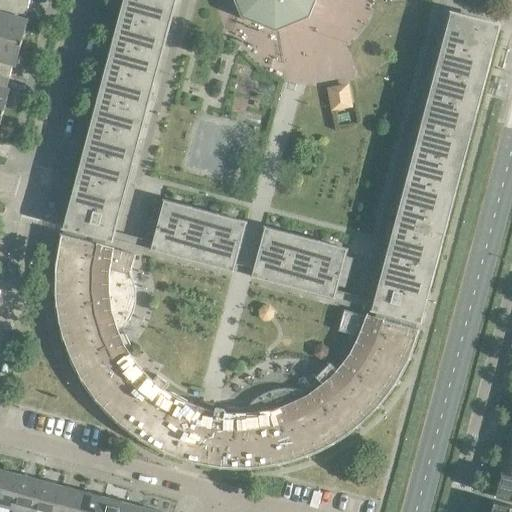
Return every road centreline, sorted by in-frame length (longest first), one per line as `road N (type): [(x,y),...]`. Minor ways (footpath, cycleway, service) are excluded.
road 1 (residential): [(218,492),(0,435)]
road 2 (residential): [(459,511),(511,316)]
road 3 (residential): [(36,192),(88,0)]
road 4 (residential): [(0,327),(36,192)]
